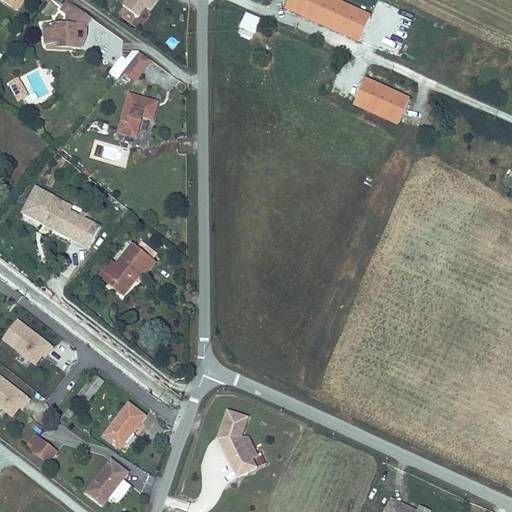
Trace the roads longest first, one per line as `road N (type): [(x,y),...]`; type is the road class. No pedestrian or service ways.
road 1 (residential): [(511,504),(205,367)]
road 2 (residential): [(205,367),(204,81)]
road 3 (unknown): [(194,407),(59,298),(58,282),(78,252)]
road 4 (residential): [(156,511),(205,367)]
road 5 (residential): [(204,81),(186,77),(83,0)]
